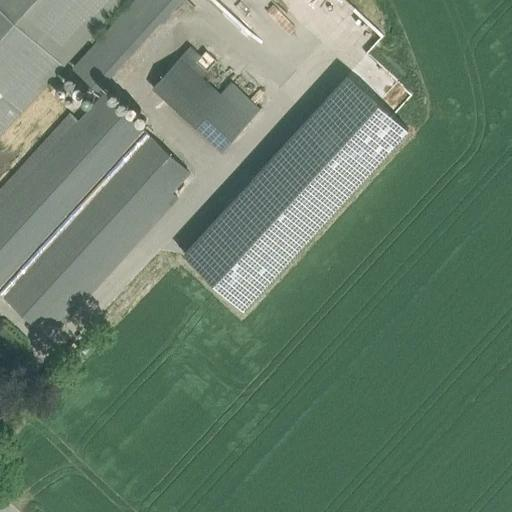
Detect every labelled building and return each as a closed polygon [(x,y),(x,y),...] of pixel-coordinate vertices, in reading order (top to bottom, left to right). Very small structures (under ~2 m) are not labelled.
[(0,0),(0,133),(121,0),(0,0)] [(132,0),(72,67),(98,90),(180,0),(132,0)] [(181,58),(154,87),(222,150),(249,120),(222,95),(202,78),(208,71),(207,71),(196,60),(202,54),(193,45),(181,58)] [(348,73),(184,252),(244,307),(408,128),(348,73)] [(0,291),(50,337),(178,198),(171,192),(190,172),(105,93),(80,121),(69,111),(0,186),(0,291)]
